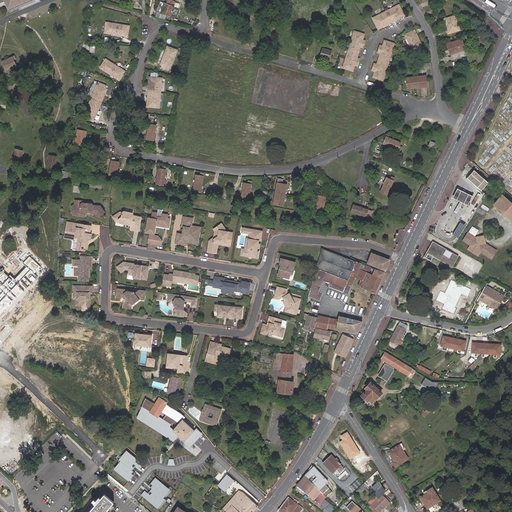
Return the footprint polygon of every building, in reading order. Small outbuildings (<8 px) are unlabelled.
[(0,0),(0,2),(4,1),(8,9),(28,0),(0,0)] [(170,16),(173,6),(166,4),(161,18),(165,19),(167,15),(170,16)] [(399,5),(386,12),(388,16),(391,21),(400,17),(400,18),(404,16),(400,7),(399,5)] [(378,29),(382,27),(382,26),(391,21),(388,16),(386,12),(373,18),(376,25),(378,29)] [(455,16),(444,19),(445,24),(446,24),(448,29),(453,27),(454,32),(460,30),(455,16)] [(106,23),(105,28),(109,29),(109,33),(117,35),(117,33),(123,34),(123,36),(127,36),(129,26),(106,23)] [(446,24),(445,24),(448,34),(454,32),(453,27),(448,29),(446,24)] [(415,35),(416,34),(414,30),(405,35),(413,52),(423,48),(419,40),(418,41),(415,35)] [(364,35),(363,34),(355,31),(352,39),(355,39),(355,40),(365,43),(366,41),(363,40),(364,35)] [(355,40),(355,39),(351,50),(359,53),(360,47),(363,48),(365,43),(355,40)] [(465,50),(462,39),(446,44),(448,48),(445,49),(447,56),(465,50)] [(394,44),(385,41),(383,46),(380,45),(379,47),(392,51),(394,44)] [(392,51),(379,47),(378,52),(381,53),(379,59),(389,62),(392,51)] [(177,50),(171,48),(170,52),(166,51),(163,58),(164,59),(162,65),(163,66),(162,68),(168,70),(168,68),(170,69),(177,50)] [(332,51),(322,48),(320,57),(329,60),(332,51)] [(351,50),(349,50),(343,68),(346,69),(351,50)] [(359,53),(351,50),(346,69),(353,71),(355,65),(358,66),(360,59),(357,58),(359,53)] [(6,70),(16,66),(12,57),(2,61),(6,70)] [(389,62),(379,59),(377,65),(374,64),(372,71),(375,72),(373,77),(383,80),(389,62)] [(116,66),(109,62),(107,65),(103,63),(100,68),(120,80),(125,72),(122,69),(121,71),(115,67),(116,66)] [(428,87),(426,75),(406,78),(407,89),(428,87)] [(149,77),(149,82),(150,82),(150,92),(160,93),(162,79),(149,77)] [(103,95),(106,89),(105,88),(106,86),(100,83),(100,84),(99,86),(97,85),(91,99),(101,103),(104,96),(103,95)] [(22,85),(14,89),(22,104),(27,101),(25,98),(29,96),(22,85)] [(160,93),(150,92),(149,102),(147,102),(147,107),(159,108),(160,93)] [(101,103),(91,99),(86,112),(87,113),(86,116),(92,119),(93,116),(94,116),(97,110),(98,110),(101,103)] [(154,141),(157,125),(149,123),(146,139),(154,141)] [(86,141),(88,131),(77,130),(75,144),(87,146),(88,141),(86,141)] [(400,146),(401,143),(386,137),(383,144),(401,151),(402,147),(400,146)] [(21,161),(23,151),(15,149),(13,159),(21,161)] [(55,167),(57,156),(49,155),(48,165),(55,167)] [(111,157),(111,160),(108,176),(117,177),(119,161),(115,161),(116,158),(111,157)] [(155,184),(163,186),(166,167),(162,166),(162,169),(158,168),(155,184)] [(488,183),(475,171),(468,179),(481,191),(488,183)] [(193,190),(201,192),(204,173),(200,172),(200,175),(196,174),(193,190)] [(393,181),(387,178),(381,192),(387,195),(393,181)] [(282,183),(283,180),(278,179),(274,204),(283,206),(287,184),(282,183)] [(243,182),(241,198),(249,200),(252,181),(248,180),(247,183),(243,182)] [(324,213),(327,197),(319,195),(316,211),(324,213)] [(511,203),(503,195),(494,205),(511,220),(511,203)] [(99,213),(101,216),(106,212),(101,206),(94,205),(92,204),(83,203),(80,205),(75,204),(72,206),(72,212),(73,214),(77,214),(79,212),(88,213),(88,212),(89,212),(91,213),(98,214),(99,213)] [(374,212),(353,205),(351,212),(372,219),(374,212)] [(122,222),(125,223),(125,224),(131,225),(132,226),(136,227),(136,224),(140,225),(141,217),(133,215),(133,214),(124,212),(122,213),(120,213),(113,217),(116,222),(118,220),(119,223),(121,223),(122,222)] [(153,225),(156,225),(165,227),(165,225),(169,226),(170,219),(168,218),(168,215),(162,214),(161,218),(157,217),(158,213),(153,212),(152,218),(149,218),(147,232),(154,233),(155,227),(153,226),(153,225)] [(190,225),(192,226),(193,218),(184,217),(183,226),(185,227),(183,234),(178,233),(176,243),(187,245),(188,242),(188,240),(198,242),(200,231),(190,229),(190,225)] [(91,225),(77,223),(77,224),(72,223),(72,222),(67,221),(65,234),(70,236),(70,238),(75,239),(75,236),(81,237),(78,249),(84,249),(84,247),(86,248),(87,242),(86,241),(85,240),(85,238),(87,238),(90,239),(91,233),(89,233),(87,233),(88,229),(90,229),(91,225)] [(460,221),(454,233),(460,236),(466,224),(460,221)] [(230,247),(232,233),(227,232),(221,225),(212,230),(213,231),(212,237),(207,241),(205,252),(216,254),(217,246),(219,245),(230,247)] [(263,231),(250,229),(249,234),(248,239),(247,244),(245,244),(244,249),(241,248),(240,256),(258,259),(259,252),(257,251),(259,241),(261,241),(263,231)] [(480,239),(480,236),(476,237),(468,231),(463,240),(470,244),(468,248),(478,255),(481,251),(492,258),(497,250),(486,243),(485,239),(482,240),(480,239)] [(146,242),(161,245),(162,241),(159,238),(157,237),(156,236),(154,235),(152,235),(149,235),(147,235),(146,242)] [(434,242),(427,253),(441,261),(452,267),(459,256),(452,253),(450,257),(444,254),(447,249),(434,242)] [(366,272),(369,267),(369,266),(346,257),(323,249),(322,249),(318,263),(317,268),(311,287),(309,292),(309,293),(308,296),(320,301),(323,292),(319,291),(323,279),(330,282),(328,287),(343,292),(346,284),(351,286),(355,277),(361,279),(363,280),(360,287),(375,293),(381,279),(372,275),(369,273),(366,272)] [(0,319),(46,270),(25,250),(17,259),(25,266),(14,279),(10,275),(8,277),(0,269),(0,319)] [(388,259),(372,253),(367,265),(385,272),(389,262),(388,259)] [(441,261),(427,253),(424,258),(438,265),(441,261)] [(88,277),(89,268),(89,265),(92,265),(92,256),(81,256),(81,260),(73,260),(73,268),(78,268),(78,276),(88,277)] [(280,264),(281,265),(282,265),(281,271),(279,271),(278,276),(283,277),(284,275),(289,277),(290,273),(292,274),(295,263),(281,259),(280,264)] [(149,267),(136,265),(136,264),(126,262),(126,265),(124,265),(122,263),(118,267),(121,272),(125,269),(129,269),(129,274),(134,275),(134,277),(147,279),(149,267)] [(372,275),(381,279),(384,273),(373,268),(373,270),(372,271),(373,272),(372,275)] [(173,281),(186,283),(186,281),(194,282),(195,275),(196,273),(175,270),(174,274),(173,276),(172,280),(173,281)] [(173,276),(174,274),(169,273),(169,275),(164,274),(162,286),(171,287),(173,281),(172,280),(173,276)] [(248,293),(249,283),(242,282),(242,284),(234,282),(232,283),(230,283),(231,282),(224,281),(224,279),(215,277),(215,282),(209,281),(208,286),(214,287),(222,288),(222,291),(223,292),(226,293),(228,292),(233,293),(234,290),(234,289),(237,287),(241,287),(240,290),(241,291),(242,292),(248,293)] [(484,289),(473,283),(471,287),(481,293),(484,289)] [(351,286),(346,284),(343,292),(348,294),(351,286)] [(437,306),(435,311),(442,314),(444,310),(445,310),(447,306),(448,307),(455,292),(450,289),(452,287),(447,284),(441,294),(438,292),(434,300),(438,302),(436,306),(437,306)] [(90,305),(91,299),(89,299),(89,293),(91,293),(93,293),(93,285),(81,285),(81,286),(74,286),(74,292),(78,292),(77,304),(83,304),(82,305),(90,305)] [(288,306),(286,312),(296,314),(300,300),(291,297),(288,293),(289,290),(277,287),(275,296),(283,298),(288,306)] [(485,287),(478,299),(496,309),(503,297),(485,287)] [(139,298),(141,290),(139,290),(134,293),(133,292),(117,289),(115,298),(123,300),(122,308),(130,309),(131,305),(139,298)] [(76,305),(82,305),(83,304),(77,304),(78,292),(74,292),(74,298),(76,298),(76,305)] [(169,294),(168,301),(173,302),(174,302),(177,307),(176,309),(174,312),(173,315),(186,316),(187,313),(183,311),(184,301),(192,302),(191,306),(196,307),(197,298),(169,294)] [(283,298),(275,296),(274,298),(282,300),(286,306),(284,311),(286,312),(288,306),(283,298)] [(140,299),(139,298),(131,305),(130,309),(131,309),(132,306),(140,299)] [(242,308),(218,305),(218,312),(217,317),(241,319),(242,308)] [(455,314),(453,319),(461,322),(463,318),(455,314)] [(314,331),(315,328),(318,318),(308,315),(305,315),(304,318),(306,319),(303,328),(314,331)] [(336,329),(338,320),(329,319),(329,318),(318,316),(318,318),(315,328),(316,328),(327,330),(327,328),(336,329)] [(357,333),(362,322),(339,316),(338,320),(336,329),(357,333)] [(279,334),(283,335),(285,329),(280,327),(282,320),(269,317),(267,325),(263,324),(260,333),(264,334),(265,331),(272,333),(272,334),(278,336),(279,334)] [(394,333),(402,337),(406,329),(398,325),(394,333)] [(316,329),(314,337),(328,341),(330,332),(316,329)] [(151,347),(152,335),(135,333),(135,335),(133,335),(133,333),(129,332),(129,337),(133,337),(135,337),(134,345),(151,347)] [(394,333),(394,334),(390,341),(397,345),(398,344),(401,345),(403,340),(401,338),(402,337),(394,333)] [(344,358),(354,339),(343,334),(335,348),(334,347),(332,351),(334,352),(333,352),(344,358)] [(451,342),(452,337),(443,335),(441,346),(443,346),(442,350),(445,351),(445,346),(447,341),(451,342)] [(455,348),(457,338),(452,337),(451,342),(447,341),(445,346),(445,351),(447,351),(448,347),(455,348)] [(466,340),(457,338),(455,348),(457,349),(457,352),(460,353),(461,349),(464,350),(466,340)] [(482,352),(483,342),(474,341),(473,351),(475,352),(474,355),(477,355),(477,352),(482,352)] [(211,342),(207,356),(208,357),(207,361),(217,364),(219,359),(221,358),(223,357),(228,358),(231,349),(221,347),(216,345),(216,343),(211,342)] [(491,343),(483,342),(482,352),(485,353),(485,356),(487,356),(487,353),(490,353),(491,343)] [(501,344),(491,343),(490,353),(490,357),(493,357),(493,353),(500,354),(501,344)] [(386,353),(385,352),(381,358),(381,359),(387,362),(388,363),(386,365),(385,364),(378,375),(386,380),(389,375),(388,374),(392,368),(391,368),(392,366),(408,376),(410,373),(412,374),(415,371),(409,367),(392,357),(386,353)] [(291,381),(293,355),(279,354),(276,353),(271,379),(278,380),(278,385),(270,384),(269,391),(277,392),(292,394),(294,381),(291,381)] [(167,366),(166,368),(172,368),(172,366),(178,367),(177,373),(185,373),(185,368),(186,368),(188,356),(168,354),(167,366)] [(155,359),(147,358),(147,366),(154,367),(155,359)] [(431,371),(420,365),(417,367),(422,370),(428,374),(431,371)] [(183,379),(172,376),(167,393),(179,396),(183,379)] [(428,389),(432,382),(427,379),(426,378),(422,386),(428,389)] [(372,404),(382,392),(371,382),(366,388),(367,389),(362,395),(365,397),(363,398),(366,401),(368,400),(372,404)] [(432,382),(428,389),(433,392),(438,382),(433,382),(432,382)] [(168,403),(159,397),(155,404),(149,412),(158,418),(159,416),(168,403)] [(149,412),(155,404),(145,398),(137,418),(174,442),(179,436),(173,430),(170,427),(171,424),(159,416),(158,418),(149,412)] [(216,426),(213,419),(208,417),(209,412),(205,405),(204,410),(205,410),(203,415),(202,414),(200,419),(201,421),(216,426)] [(216,426),(221,410),(205,405),(209,412),(214,414),(213,419),(216,426)] [(185,441),(195,430),(183,419),(173,430),(179,436),(184,440),(185,441)] [(203,434),(196,428),(195,430),(185,441),(184,442),(190,448),(203,434)] [(235,444),(242,435),(239,432),(231,440),(235,444)] [(399,445),(389,452),(394,460),(392,461),(396,466),(408,458),(399,445)] [(142,463),(125,450),(118,459),(120,460),(132,470),(136,465),(139,468),(142,463)] [(341,465),(332,457),(330,457),(327,459),(328,461),(324,464),(333,473),(341,465)] [(132,470),(120,460),(113,469),(129,482),(136,473),(132,470)] [(337,477),(344,469),(341,465),(333,473),(337,477)] [(308,473),(305,476),(312,483),(321,492),(322,494),(326,498),(332,492),(326,485),(329,482),(328,481),(320,473),(316,469),(314,467),(311,470),(311,472),(310,473),(308,473)] [(328,481),(331,478),(329,476),(323,469),(320,473),(328,481)] [(228,475),(218,486),(225,492),(235,480),(228,475)] [(326,498),(322,494),(321,492),(312,483),(305,476),(298,486),(304,491),(318,504),(319,504),(320,504),(321,504),(326,498)] [(170,490),(155,477),(148,485),(152,489),(163,498),(170,490)] [(385,492),(379,482),(372,488),(376,492),(374,495),(378,499),(372,505),(378,511),(380,511),(389,503),(382,495),(385,492)] [(366,487),(364,484),(358,490),(360,493),(366,487)] [(440,501),(432,487),(427,491),(428,492),(425,494),(421,497),(428,508),(440,501)] [(148,494),(144,491),(140,496),(157,509),(165,500),(163,498),(152,489),(148,494)] [(252,511),(258,506),(257,505),(244,493),(239,491),(235,496),(238,499),(232,505),(239,511),(252,511)] [(464,506),(457,492),(449,496),(457,510),(464,506)] [(105,511),(114,502),(105,495),(89,511),(105,511)] [(228,504),(231,507),(232,505),(238,499),(235,496),(228,504)] [(288,497),(279,510),(280,511),(299,511),(303,508),(299,505),(300,503),(294,499),(292,501),(288,497)] [(362,511),(356,505),(352,501),(346,507),(350,511),(362,511)]
